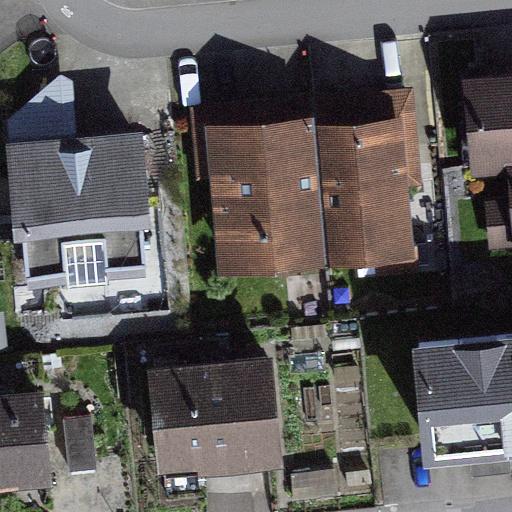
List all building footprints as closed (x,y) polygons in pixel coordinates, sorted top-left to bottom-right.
[(507,159),(511,209),(511,61),(460,67),(470,163),(507,159)] [(203,118),(216,258),(408,240),(395,100),(258,113),(203,118)] [(14,135),(30,264),(151,250),(135,121),(73,128),(14,135)] [(511,313),(413,322),(424,437),(511,431),(511,313)] [(151,362),(159,452),(279,442),(272,352),(151,362)] [(0,390),(0,469),(47,463),(37,386),(0,390)] [(94,425),(63,428),(67,467),(99,464),(94,425)]
